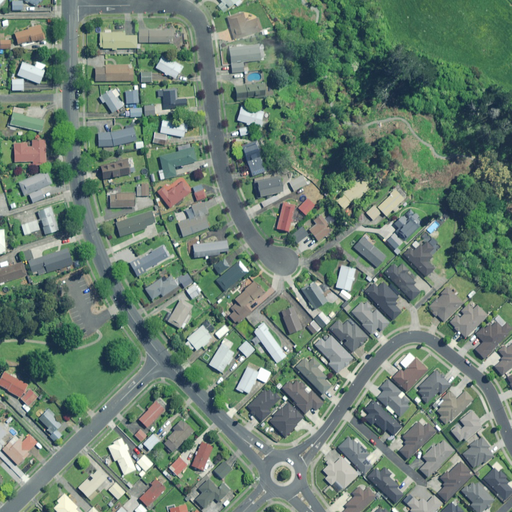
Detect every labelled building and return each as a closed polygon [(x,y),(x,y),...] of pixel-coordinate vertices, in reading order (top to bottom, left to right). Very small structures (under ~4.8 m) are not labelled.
[(234,4),(236,7),(241,3),(239,0),(219,0),(221,2),(216,6),(222,13),(234,4)] [(22,2),(12,1),(11,10),(22,11),(22,2)] [(258,37),(267,34),(265,30),(261,31),(256,18),(244,22),(241,14),(226,19),(233,41),(249,36),(248,35),(257,32),(258,37)] [(14,34),(18,46),(31,42),(31,44),(44,40),(39,26),(14,34)] [(116,51),(116,49),(132,50),(132,55),(137,55),(137,50),(140,50),(140,45),(137,45),(137,36),(126,36),(126,34),(110,33),(111,31),(104,30),(104,33),(99,33),(99,49),(111,49),(111,51),(116,51)] [(173,31),(138,31),(138,43),(173,43),(173,31)] [(11,41),(0,41),(0,45),(0,49),(10,50),(11,41)] [(231,74),(243,73),(243,63),(260,61),(259,59),(264,59),(263,50),(259,50),(258,45),(229,48),(231,74)] [(183,67),(163,55),(155,69),(174,81),(183,67)] [(36,63),(34,67),(22,63),(17,76),(39,84),(44,72),(42,71),(44,66),(36,63)] [(131,85),(131,66),(106,65),(106,68),(95,67),(94,84),(131,85)] [(140,72),(140,88),(146,89),(146,84),(153,84),(153,72),(140,72)] [(23,80),(12,80),(11,90),(23,91),(23,80)] [(234,85),(235,98),(253,96),(259,96),(264,95),(263,82),(234,85)] [(176,89),(162,89),(163,110),(186,109),(186,99),(177,99),(176,89)] [(104,103),(111,114),(121,107),(110,90),(98,98),(102,105),(104,103)] [(138,91),(125,91),(126,104),(138,104),(138,91)] [(155,106),(143,106),(143,117),(155,117),(155,106)] [(249,126),(249,123),(256,125),(256,126),(260,127),(261,122),(259,121),(262,111),(240,106),(236,121),(246,123),(245,125),(249,126)] [(141,108),(130,109),(130,119),(141,119),(141,108)] [(44,120),(11,115),(9,126),(41,132),(44,120)] [(186,133),(187,125),(162,120),(160,133),(183,138),(184,133),(186,133)] [(110,133),(98,132),(98,147),(113,147),(138,141),(133,128),(110,133)] [(247,128),(238,129),(240,136),(248,134),(247,128)] [(167,136),(153,133),(151,144),(164,147),(167,136)] [(14,144),(14,162),(32,162),(32,166),(45,166),(45,146),(45,139),(30,139),(30,144),(14,144)] [(257,143),(241,149),(251,177),(264,172),(257,152),(260,151),(257,143)] [(159,180),(164,179),(176,176),(174,167),(197,162),(193,147),(177,151),(178,153),(159,157),(161,170),(157,171),(159,180)] [(101,173),(110,172),(111,179),(119,177),(118,170),(128,168),(127,161),(100,165),(101,173)] [(32,204),(44,199),(40,190),(51,185),(44,171),(17,183),(23,197),(28,195),(32,204)] [(302,175),(287,182),(292,192),(307,185),(302,175)] [(278,178),(256,182),(259,198),(281,193),(278,178)] [(367,189),(358,179),(334,201),(343,211),(367,189)] [(213,181),(192,186),(196,201),(216,196),(213,181)] [(168,209),(191,193),(183,182),(170,191),(166,185),(156,191),(168,209)] [(149,184),(138,183),(137,196),(148,197),(149,184)] [(376,205),(365,215),(372,222),(381,213),(384,216),(390,210),(393,213),(397,209),(395,206),(402,200),(393,190),(376,205)] [(134,195),(110,195),(110,208),(134,208),(134,195)] [(314,206),(306,198),(297,209),(306,216),(314,206)] [(207,212),(204,202),(190,207),(191,209),(186,211),(189,219),(178,223),(182,238),(209,230),(204,214),(207,212)] [(295,206),(282,203),(276,229),(288,232),(295,206)] [(20,225),(23,237),(31,234),(30,233),(39,231),(43,230),(45,236),(59,232),(51,207),(37,212),(39,219),(20,225)] [(115,224),(119,238),(146,229),(145,226),(155,223),(151,212),(115,224)] [(405,238),(418,225),(405,212),(400,217),(394,224),(398,228),(396,231),(385,242),(395,250),(406,238),(405,238)] [(317,243),(325,237),(334,231),(321,214),(313,221),(315,224),(307,231),(317,243)] [(291,236),(297,244),(308,235),(302,227),(291,236)] [(374,244),(365,236),(364,239),(362,238),(353,248),(378,269),(387,259),(372,246),(374,244)] [(409,248),(402,255),(427,279),(435,270),(427,263),(432,258),(428,254),(433,249),(426,242),(422,247),(419,244),(412,252),(409,248)] [(192,245),(193,259),(219,257),(219,254),(227,253),(227,243),(192,245)] [(169,259),(161,246),(129,264),(137,278),(169,259)] [(30,250),(21,253),(24,262),(26,261),(31,276),(37,274),(38,276),(73,264),(68,248),(34,259),(30,250)] [(3,283),(26,276),(20,258),(0,265),(0,286),(4,285),(3,283)] [(229,269),(223,259),(212,266),(219,276),(229,269)] [(248,274),(238,262),(215,281),(225,293),(248,274)] [(392,265),(384,273),(413,301),(420,294),(412,286),(414,283),(406,275),(410,271),(402,263),(396,269),(392,265)] [(356,269),(340,266),(335,289),(351,292),(356,269)] [(151,300),(160,295),(162,298),(181,285),(183,289),(193,283),(187,272),(173,281),(169,274),(145,290),(151,300)] [(250,313),(244,307),(252,300),(254,302),(263,294),(261,292),(253,282),(233,300),(237,304),(230,310),(233,313),(229,316),(237,325),(250,313)] [(314,311),(327,303),(322,295),(323,294),(318,286),(317,287),(313,282),(301,290),(314,311)] [(187,288),(189,291),(186,293),(191,301),(194,299),(197,303),(203,299),(200,295),(199,293),(200,292),(195,283),(187,288)] [(373,284),(364,293),(392,321),(401,313),(394,306),(396,304),(395,302),(398,299),(383,284),(378,289),(373,284)] [(443,324),(463,303),(446,288),(427,308),(431,312),(430,313),(434,318),(436,316),(443,324)] [(350,297),(342,291),(339,296),(346,302),(350,297)] [(475,294),(472,291),(466,296),(469,300),(475,294)] [(363,299),(351,313),(363,325),(362,326),(371,334),(377,329),(381,333),(389,324),(363,299)] [(163,321),(182,330),(186,324),(187,325),(191,317),(188,315),(193,306),(180,300),(173,315),(167,312),(163,321)] [(464,339),(488,316),(476,304),(471,310),(467,305),(459,312),(462,315),(459,318),(456,315),(448,322),(464,339)] [(296,307),(281,312),(288,334),(303,330),(296,307)] [(330,322),(321,312),(313,320),(322,329),(330,322)] [(201,347),(202,348),(209,343),(208,341),(211,339),(208,334),(214,330),(206,319),(200,324),(202,327),(186,339),(188,342),(183,346),(189,352),(194,348),(196,351),(201,347)] [(338,320),(329,329),(353,354),(368,340),(354,324),(349,319),(343,325),(338,320)] [(320,330),(313,322),(307,328),(313,336),(320,330)] [(484,360),(511,331),(511,330),(505,323),(501,327),(496,322),(491,328),(488,326),(486,328),(484,326),(475,335),(482,343),(474,351),(484,360)] [(253,342),(258,339),(276,365),(286,358),(263,325),(253,332),(255,336),(250,339),(253,342)] [(229,332),(224,326),(214,334),(218,340),(229,332)] [(353,360),(331,336),(324,342),(320,338),(313,345),(329,362),(327,364),(337,374),(344,369),(345,369),(350,364),(349,363),(353,360)] [(505,343),(508,346),(505,348),(503,345),(496,352),(502,357),(499,359),(502,362),(494,369),(502,377),(511,368),(511,339),(511,338),(505,343)] [(209,366),(221,374),(227,365),(228,366),(232,359),(231,358),(234,353),(229,351),(233,345),(224,340),(209,366)] [(254,350),(245,342),(238,349),(246,357),(254,350)] [(395,366),(400,371),(392,379),(405,392),(427,370),(414,357),(414,358),(409,353),(395,366)] [(304,359),(295,368),(322,396),(332,388),(325,381),(327,379),(317,368),(319,366),(311,357),(306,362),(304,359)] [(242,392),(248,395),(256,379),(266,383),(271,373),(248,362),(234,390),(241,393),(242,392)] [(28,408),(39,396),(27,387),(29,385),(4,371),(0,378),(0,386),(7,391),(7,392),(20,400),(28,408)] [(436,371),(419,387),(421,390),(418,393),(422,398),(420,400),(425,405),(428,403),(438,393),(440,395),(450,386),(436,371)] [(292,384),(289,381),(280,390),(305,416),(313,409),(316,412),(324,404),(299,378),(292,384)] [(393,413),(399,419),(407,411),(406,410),(411,404),(404,397),(405,396),(388,379),(380,387),(382,389),(378,394),(380,396),(376,400),(385,409),(391,415),(393,413)] [(261,383),(249,395),(252,398),(264,386),(261,383)] [(246,409),(260,423),(263,420),(265,422),(268,419),(267,417),(270,413),(268,410),(280,399),(274,392),(271,395),(266,390),(246,409)] [(439,419),(444,424),(449,420),(450,422),(468,406),(467,404),(472,400),(465,392),(457,399),(450,392),(441,400),(443,403),(439,407),(440,408),(436,412),(441,418),(439,419)] [(371,400),(363,409),(367,412),(365,415),(368,418),(365,422),(378,433),(381,431),(383,433),(385,431),(392,437),(402,427),(371,400)] [(165,411),(156,402),(138,419),(147,428),(165,411)] [(268,421),(285,439),(299,426),(298,425),(304,419),(293,406),(291,408),(287,403),(286,403),(268,421)] [(56,430),(60,426),(52,418),(55,415),(49,409),(38,420),(47,429),(46,431),(50,435),(47,437),(53,444),(62,436),(56,430)] [(468,414),(459,422),(464,426),(460,430),(455,425),(452,429),(449,432),(459,443),(462,440),(464,442),(481,426),(477,423),(480,420),(472,411),(468,414)] [(194,432),(182,420),(173,430),(175,432),(163,443),(172,453),(194,432)] [(418,423),(401,439),(404,441),(402,444),(405,448),(399,454),(405,461),(437,432),(429,424),(424,428),(418,423)] [(146,436),(140,429),(133,436),(140,442),(146,436)] [(159,442),(153,435),(143,444),(149,451),(159,442)] [(37,443),(29,436),(22,443),(18,440),(13,446),(10,443),(2,451),(17,466),(28,455),(27,453),(37,443)] [(347,438),(337,448),(364,475),(372,467),(364,459),(370,454),(355,440),(352,443),(347,438)] [(491,447),(483,438),(479,441),(477,439),(469,446),(470,448),(462,455),(473,470),(482,463),(485,467),(495,459),(487,450),(491,447)] [(135,471),(121,439),(113,443),(114,445),(108,448),(114,462),(117,461),(124,476),(135,471)] [(427,479),(453,451),(442,441),(436,447),(434,445),(422,458),(427,462),(419,471),(427,479)] [(212,447),(201,443),(191,467),(205,472),(209,461),(207,460),(212,447)] [(152,465),(144,456),(136,463),(145,472),(152,465)] [(357,475),(341,458),(333,465),(331,463),(323,471),(328,476),(324,479),(331,486),(336,481),(344,489),(357,475)] [(187,466),(179,459),(169,469),(176,477),(187,466)] [(232,471),(224,462),(213,472),(222,480),(232,471)] [(472,475),(460,463),(448,474),(447,473),(440,479),(446,485),(437,494),(446,502),(472,475)] [(391,474),(384,468),(379,473),(375,469),(367,478),(381,492),(386,497),(384,499),(393,508),(403,496),(395,488),(398,486),(388,477),(391,474)] [(511,489),(507,485),(509,482),(494,469),(483,481),(505,502),(511,494),(511,489)] [(93,475),(92,474),(89,477),(92,479),(89,482),(86,480),(78,489),(87,498),(97,489),(100,493),(110,483),(98,470),(93,475)] [(165,490),(155,480),(151,485),(152,486),(139,500),(147,508),(165,490)] [(218,490),(208,480),(198,490),(202,493),(195,501),(203,509),(214,499),(218,503),(230,492),(223,485),(218,490)] [(475,486),(472,483),(468,488),(466,487),(461,492),(472,503),(470,506),(475,511),(482,511),(486,509),(488,511),(491,508),(489,506),(494,500),(477,484),(475,486)] [(125,493),(115,484),(108,491),(118,501),(125,493)] [(363,492),(359,488),(352,494),(355,497),(345,506),(347,508),(343,511),(360,511),(376,497),(368,488),(363,492)] [(80,511),(64,495),(56,502),(58,504),(53,509),(55,511),(80,511)] [(434,511),(442,505),(433,496),(426,504),(421,499),(417,502),(413,498),(407,505),(411,509),(409,511),(434,511)]
